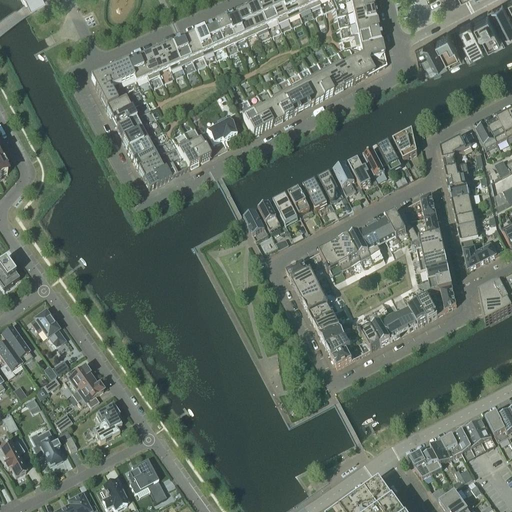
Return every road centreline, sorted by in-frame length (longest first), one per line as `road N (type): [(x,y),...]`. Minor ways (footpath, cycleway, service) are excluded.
road 1 (residential): [(437,180),(268,268),(330,389),(468,317)]
road 2 (residential): [(98,64),(73,77),(143,212),(403,77)]
road 3 (residential): [(148,442),(43,292)]
road 4 (unclassified): [(98,64),(245,0)]
road 5 (residential): [(16,511),(148,442)]
road 6 (residential): [(382,460),(511,391)]
road 7 (residential): [(511,100),(429,144),(437,180)]
